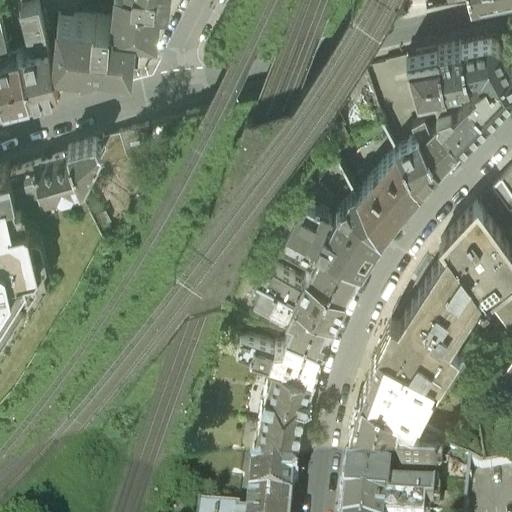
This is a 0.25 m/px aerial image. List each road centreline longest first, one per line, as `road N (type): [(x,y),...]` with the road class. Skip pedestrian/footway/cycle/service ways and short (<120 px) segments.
road 1 (residential): [(511,128),(468,172),(371,304),(341,383),(317,511)]
road 2 (tertiary): [(511,13),(175,92)]
road 3 (tertiary): [(175,92),(0,138)]
